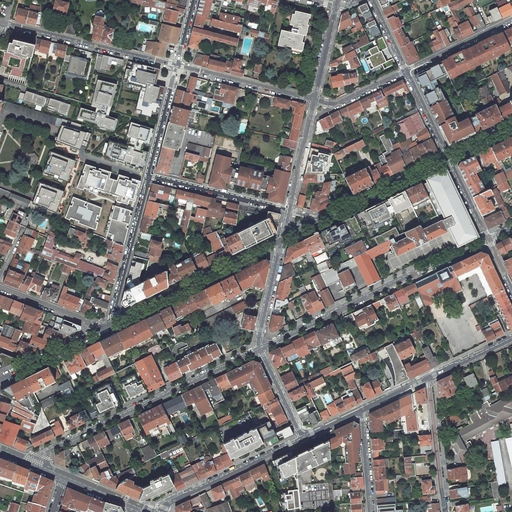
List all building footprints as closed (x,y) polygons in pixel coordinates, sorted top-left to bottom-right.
[(69,3),(56,0),(55,0),(53,10),(66,13),(69,3)] [(156,0),(142,0),(142,4),(152,7),(166,10),(166,9),(178,12),(184,14),(186,7),(166,2),(156,0)] [(215,1),(215,0),(200,0),(197,15),(205,17),(209,18),(210,12),(212,13),(213,13),(213,12),(214,8),(214,6),(215,1)] [(271,14),(274,15),(276,5),(277,0),(267,0),(267,4),(271,5),(270,10),(270,12),(272,12),(271,14)] [(377,0),(383,10),(391,6),(388,0),(377,0)] [(439,0),(435,2),(436,3),(439,8),(446,5),(447,4),(451,2),(449,0),(439,0)] [(454,10),(473,1),(472,0),(455,0),(451,2),(447,4),(451,12),(453,16),(454,18),(457,17),(455,13),(454,10)] [(503,18),(511,13),(511,2),(507,5),(504,0),(503,0),(498,2),(497,0),(496,0),(494,1),(497,7),(503,18)] [(357,16),(363,13),(368,23),(374,20),(371,13),(369,9),(368,9),(367,7),(368,7),(366,3),(353,9),(357,16)] [(391,6),(383,10),(387,19),(393,16),(397,14),(396,12),(398,10),(395,4),(394,5),(391,6)] [(35,25),(38,13),(38,12),(39,8),(36,7),(36,6),(30,5),(29,8),(29,9),(26,23),(35,25)] [(469,17),(473,27),(475,26),(479,24),(476,17),(471,7),(468,7),(464,9),(469,17)] [(489,10),(491,15),(487,17),(490,24),(503,18),(497,7),(489,10)] [(25,10),(19,8),(16,21),(26,23),(29,9),(29,8),(26,8),(25,10)] [(178,12),(166,9),(166,10),(163,20),(175,23),(178,12)] [(97,12),(96,16),(94,24),(96,24),(92,39),(101,42),(105,25),(108,15),(105,14),(104,13),(101,12),(98,11),(97,12)] [(303,35),(305,28),(306,28),(310,14),(307,13),(295,11),(293,21),(292,21),(291,25),(293,26),(292,28),(291,31),(292,31),(291,32),(281,30),(278,43),(285,44),(285,45),(295,48),(296,47),(303,48),(304,42),(302,42),(303,35)] [(337,31),(353,24),(350,17),(351,17),(348,11),(341,15),(337,31)] [(458,26),(454,18),(453,16),(451,12),(450,12),(449,13),(451,17),(453,22),(450,24),(458,40),(463,37),(458,26)] [(225,14),(221,13),(219,20),(242,26),(244,18),(235,16),(230,15),(225,14)] [(203,27),(205,20),(205,17),(197,15),(194,25),(203,27)] [(485,26),(480,15),(476,17),(479,24),(475,26),(476,27),(477,30),(482,28),(485,26)] [(393,16),(387,19),(393,31),(400,27),(402,26),(397,17),(395,18),(395,17),(393,17),(393,16)] [(242,26),(219,20),(209,18),(205,17),(205,20),(210,22),(209,28),(211,28),(211,27),(211,24),(239,31),(238,37),(239,37),(240,32),(242,26)] [(357,27),(355,28),(356,31),(363,29),(362,26),(360,22),(357,17),(353,19),(357,27)] [(363,30),(368,28),(374,40),(382,37),(379,29),(378,30),(377,28),(378,27),(376,24),(374,20),(368,23),(362,26),(363,29),(363,30)] [(472,33),(467,23),(469,22),(468,21),(466,21),(466,22),(462,24),(458,26),(463,37),(472,33)] [(73,24),(69,23),(67,27),(65,33),(75,35),(76,30),(74,29),(73,28),(73,24)] [(177,43),(180,28),(174,26),(172,26),(166,24),(163,23),(159,39),(160,39),(159,43),(155,42),(154,47),(146,45),(144,52),(152,54),(163,57),(167,41),(177,43)] [(107,25),(105,25),(101,42),(110,44),(114,29),(113,29),(114,28),(113,27),(111,26),(109,27),(109,28),(106,27),(107,25)] [(410,43),(407,37),(406,38),(405,38),(400,27),(393,31),(401,47),(410,43)] [(238,40),(193,28),(192,34),(202,36),(214,40),(237,46),(238,40)] [(437,30),(445,46),(450,44),(449,42),(450,42),(445,31),(443,32),(442,30),(441,28),(437,30)] [(433,42),(429,44),(433,52),(445,46),(437,30),(437,29),(433,31),(437,39),(433,42)] [(491,58),(497,55),(496,54),(501,52),(506,49),(505,48),(509,47),(507,42),(502,32),(470,47),(477,62),(481,60),(481,61),(487,59),(491,57),(491,58)] [(201,40),(202,36),(192,34),(188,46),(198,49),(201,40)] [(358,43),(360,48),(362,47),(369,43),(367,37),(365,35),(359,37),(361,42),(358,43)] [(387,48),(382,37),(374,40),(374,41),(376,46),(368,50),(371,56),(368,57),(373,68),(382,64),(383,67),(384,69),(395,64),(392,58),(385,62),(382,56),(382,57),(379,52),(387,48)] [(14,54),(27,57),(28,55),(32,56),(33,54),(34,49),(35,45),(14,39),(13,43),(10,42),(7,51),(14,53),(14,54)] [(38,51),(48,53),(49,52),(51,42),(41,40),(37,39),(35,45),(34,49),(39,50),(38,51)] [(410,43),(401,47),(409,63),(418,59),(412,46),(414,44),(413,41),(410,43)] [(342,49),(345,55),(354,50),(359,48),(357,43),(352,45),(342,49)] [(55,54),(64,57),(65,54),(67,46),(58,44),(55,54)] [(457,54),(441,62),(447,73),(450,79),(455,76),(458,75),(462,73),(466,70),(465,68),(468,66),(471,65),(477,62),(470,47),(457,54)] [(344,61),(350,59),(356,56),(355,53),(354,50),(345,55),(330,62),(329,66),(337,65),(343,62),(341,59),(343,59),(344,61)] [(14,54),(5,52),(1,66),(5,67),(3,73),(27,79),(32,56),(28,55),(27,57),(14,54)] [(122,66),(123,60),(98,53),(94,68),(105,71),(106,70),(107,65),(111,66),(111,64),(122,66)] [(87,59),(70,54),(70,55),(65,54),(62,66),(67,67),(66,74),(82,78),(87,59)] [(211,54),(210,57),(204,55),(203,59),(201,66),(207,68),(230,73),(233,63),(226,61),(225,63),(218,61),(219,57),(211,54)] [(360,62),(356,56),(350,59),(352,62),(353,63),(350,64),(351,68),(351,69),(352,69),(353,69),(362,67),(360,62)] [(203,59),(195,57),(194,64),(201,66),(203,59)] [(373,68),(368,57),(365,59),(370,69),(373,68)] [(243,60),(234,58),(233,63),(230,73),(243,76),(245,70),(241,69),(243,60)] [(165,87),(156,84),(160,69),(128,61),(123,83),(128,84),(133,85),(141,87),(141,90),(139,94),(143,95),(141,103),(137,102),(136,109),(141,111),(140,114),(151,117),(152,112),(156,113),(157,108),(159,109),(162,101),(159,100),(161,94),(163,94),(165,87)] [(424,95),(429,106),(442,100),(441,96),(444,95),(440,88),(439,88),(438,86),(439,84),(436,79),(447,73),(441,62),(414,75),(420,86),(425,84),(429,92),(424,95)] [(259,72),(257,80),(259,80),(262,65),(256,64),(254,71),(259,72)] [(504,69),(496,73),(506,92),(507,93),(510,92),(508,87),(509,87),(509,83),(507,83),(508,79),(506,79),(506,76),(504,76),(504,69)] [(350,73),(346,74),(343,75),(345,85),(350,83),(350,82),(356,81),(355,77),(355,73),(354,73),(350,74),(350,73)] [(496,73),(491,76),(500,95),(506,92),(496,73)] [(333,87),(345,85),(343,75),(343,74),(340,74),(335,75),(336,76),(331,77),(333,87)] [(194,90),(197,78),(191,76),(187,88),(194,90)] [(98,79),(91,105),(96,107),(107,110),(108,105),(111,106),(114,93),(112,92),(114,83),(98,79)] [(407,90),(408,90),(406,86),(403,80),(383,90),(385,95),(403,87),(405,91),(407,90)] [(420,86),(424,95),(429,92),(425,84),(420,86)] [(232,106),(235,95),(237,95),(238,88),(227,85),(224,96),(224,98),(223,102),(221,110),(231,112),(232,106)] [(473,92),(470,86),(464,89),(467,95),(473,92)] [(477,100),(481,98),(484,104),(487,102),(490,107),(475,114),(476,115),(469,119),(475,133),(503,119),(493,100),(486,86),(474,92),(477,100)] [(457,92),(456,93),(459,98),(459,99),(467,95),(464,89),(457,92)] [(195,102),(197,95),(186,92),(187,92),(177,90),(173,106),(174,106),(188,110),(189,102),(188,102),(188,100),(195,102)] [(25,94),(20,92),(18,99),(23,100),(23,101),(35,105),(35,104),(43,107),(44,104),(48,105),(47,108),(54,110),(67,115),(70,105),(70,104),(61,101),(50,98),(38,95),(38,94),(26,91),(25,94)] [(382,98),(379,91),(373,95),(377,103),(379,108),(387,104),(384,97),(382,98)] [(205,97),(204,97),(202,96),(197,95),(195,102),(196,102),(195,104),(198,105),(198,107),(205,109),(207,104),(211,105),(213,99),(209,98),(205,97)] [(373,95),(359,101),(363,109),(366,108),(367,110),(373,107),(372,106),(377,103),(373,95)] [(273,105),(288,109),(290,101),(275,97),(273,105)] [(499,97),(493,100),(503,119),(511,114),(511,105),(510,102),(501,107),(500,105),(502,104),(503,103),(502,100),(501,100),(499,97)] [(446,141),(453,144),(475,133),(469,119),(468,118),(457,123),(445,99),(445,98),(442,100),(429,106),(432,111),(433,114),(435,113),(437,117),(435,118),(446,141)] [(59,126),(62,118),(7,101),(4,109),(59,126)] [(296,107),(289,139),(297,141),(298,133),(305,105),(305,104),(292,101),(291,106),(296,107)] [(359,101),(347,107),(348,112),(351,118),(353,123),(355,122),(355,120),(357,117),(361,116),(359,112),(364,110),(363,109),(359,101)] [(109,112),(111,106),(108,105),(107,110),(96,107),(95,111),(108,115),(109,112)] [(188,110),(174,106),(173,106),(171,113),(170,117),(169,122),(174,123),(176,124),(185,126),(187,127),(188,122),(190,123),(192,118),(193,119),(195,112),(188,110)] [(78,117),(101,124),(100,126),(114,130),(118,118),(108,115),(95,111),(80,107),(80,108),(78,117)] [(416,108),(404,114),(405,115),(406,118),(418,112),(416,108)] [(341,120),(338,111),(330,115),(333,124),(341,120)] [(406,118),(398,122),(396,123),(404,140),(409,137),(416,134),(426,129),(418,112),(406,118)] [(330,115),(319,120),(317,121),(315,126),(319,127),(322,126),(324,129),(334,125),(333,124),(330,115)] [(393,121),(387,125),(387,127),(396,123),(398,122),(396,119),(395,116),(391,118),(393,121)] [(93,128),(62,118),(59,126),(53,142),(79,151),(81,147),(85,149),(93,128)] [(104,157),(143,170),(148,151),(142,150),(144,143),(150,145),(154,129),(130,122),(126,137),(128,138),(126,145),(109,140),(104,157)] [(184,130),(185,126),(176,124),(174,123),(169,122),(163,146),(175,149),(178,150),(179,147),(181,147),(185,130),(184,130)] [(386,124),(373,131),(374,134),(387,127),(387,125),(386,124)] [(412,143),(409,137),(404,140),(415,162),(437,151),(431,139),(430,136),(426,129),(416,134),(420,142),(425,140),(426,141),(418,145),(416,141),(412,143)] [(384,157),(388,165),(393,174),(406,167),(415,162),(404,140),(397,143),(393,145),(389,138),(387,133),(380,137),(387,151),(383,154),(384,157)] [(511,136),(491,147),(495,157),(497,161),(500,159),(511,153),(511,136)] [(282,146),(295,149),(297,141),(289,139),(284,138),(282,146)] [(356,149),(365,145),(362,139),(359,141),(354,144),(353,144),(355,148),(356,149)] [(325,145),(324,147),(312,144),(311,147),(332,153),(333,149),(332,149),(334,142),(326,140),(325,145)] [(351,140),(341,145),(343,149),(353,144),(354,144),(351,140)] [(189,144),(187,153),(199,156),(209,159),(211,150),(189,144)] [(345,153),(355,148),(353,144),(343,149),(341,150),(334,154),(337,159),(344,156),(345,154),(345,153)] [(163,146),(156,171),(168,174),(175,149),(163,146)] [(332,153),(311,147),(305,174),(324,174),(326,174),(327,171),(329,171),(330,167),(333,167),(333,163),(331,163),(332,155),(333,155),(334,154),(332,153)] [(495,157),(491,147),(479,153),(484,163),(483,163),(484,166),(486,165),(489,171),(492,170),(490,164),(492,162),(490,160),(495,157)] [(52,152),(44,173),(68,181),(75,160),(52,152)] [(198,159),(199,156),(187,153),(186,152),(184,158),(191,160),(191,162),(192,164),(194,163),(194,161),(197,162),(198,159)] [(37,158),(34,154),(29,155),(28,159),(31,163),(35,162),(37,158)] [(213,169),(209,185),(217,186),(218,187),(218,185),(222,186),(222,188),(224,188),(225,183),(226,181),(230,182),(230,181),(236,182),(236,181),(237,178),(238,173),(239,171),(236,170),(236,169),(229,167),(231,158),(217,154),(215,164),(216,164),(215,169),(213,169)] [(290,172),(293,158),(284,156),(281,155),(279,161),(279,162),(277,169),(290,172)] [(381,162),(375,166),(376,168),(381,179),(393,174),(388,165),(387,166),(383,158),(382,155),(379,157),(381,162)] [(474,155),(461,162),(460,162),(458,166),(463,178),(465,181),(467,184),(478,178),(475,172),(481,170),(474,155)] [(500,159),(497,161),(498,162),(506,180),(511,177),(511,168),(511,167),(506,170),(502,162),(500,159)] [(493,174),(498,184),(506,180),(498,162),(495,163),(499,173),(498,173),(498,172),(493,174)] [(138,191),(140,181),(119,174),(117,180),(109,178),(111,172),(85,164),(76,188),(90,192),(91,187),(93,188),(93,190),(95,191),(98,191),(115,196),(114,201),(126,204),(127,199),(130,200),(133,201),(135,193),(133,192),(134,190),(138,191)] [(369,166),(365,168),(373,183),(381,179),(376,168),(371,171),(369,166)] [(246,185),(250,186),(250,187),(255,188),(255,186),(260,187),(260,188),(263,179),(263,177),(264,172),(254,170),(253,169),(252,168),(251,168),(249,169),(240,167),(239,171),(238,173),(237,178),(236,181),(241,183),(240,185),(245,186),(246,185)] [(353,174),(345,177),(345,178),(353,193),(373,183),(365,168),(357,172),(355,167),(351,169),(353,174)] [(285,193),(286,187),(285,187),(286,181),(287,182),(290,172),(277,169),(275,168),(273,178),(266,176),(265,178),(263,177),(263,179),(260,188),(266,190),(266,191),(269,192),(269,194),(268,199),(283,203),(285,193)] [(421,224),(420,225),(422,229),(441,220),(447,231),(454,245),(465,240),(477,234),(472,225),(446,169),(427,179),(428,182),(423,184),(432,203),(438,216),(421,224)] [(119,174),(111,172),(109,178),(117,180),(119,174)] [(323,183),(324,174),(305,174),(303,181),(308,182),(313,182),(317,182),(316,183),(323,183)] [(485,190),(480,180),(479,181),(478,178),(467,184),(469,189),(473,197),(485,190)] [(498,184),(501,191),(502,191),(507,188),(509,187),(510,187),(506,180),(498,184)] [(302,207),(307,188),(307,187),(308,182),(303,181),(300,194),(297,206),(302,207)] [(57,212),(64,191),(41,182),(33,203),(57,212)] [(321,191),(317,211),(331,204),(333,203),(330,197),(328,194),(331,183),(330,182),(323,183),(322,189),(321,191)] [(423,184),(421,182),(404,190),(410,203),(414,210),(415,211),(432,203),(423,184)] [(148,200),(159,203),(172,207),(173,207),(175,197),(177,190),(171,188),(164,186),(153,184),(148,200)] [(503,203),(496,188),(495,188),(494,186),(490,188),(498,205),(499,207),(503,205),(502,203),(503,203)] [(13,202),(27,208),(30,200),(0,188),(0,197),(4,199),(13,202)] [(498,205),(490,188),(485,190),(473,197),(482,215),(494,209),(493,207),(498,205)] [(175,197),(193,202),(195,194),(177,190),(175,197)] [(410,203),(404,190),(387,198),(394,211),(410,203)] [(313,198),(310,209),(317,211),(321,191),(318,191),(316,192),(314,199),(313,198)] [(193,202),(208,205),(210,198),(195,194),(193,202)] [(79,223),(96,230),(98,223),(95,222),(97,215),(99,216),(102,207),(89,203),(88,202),(87,206),(85,205),(87,202),(85,201),(73,197),(72,202),(74,202),(72,207),(71,206),(66,218),(70,220),(70,218),(80,221),(79,223)] [(221,206),(221,204),(215,203),(216,199),(210,198),(208,205),(207,210),(205,216),(212,218),(212,214),(224,217),(225,209),(226,207),(221,206)] [(363,227),(367,225),(368,226),(372,224),(373,226),(391,217),(390,215),(394,213),(394,211),(387,198),(375,205),(344,220),(353,236),(356,235),(354,232),(363,227)] [(158,207),(159,203),(148,200),(144,216),(155,219),(156,214),(159,215),(161,208),(158,207)] [(25,212),(27,208),(13,202),(11,207),(10,206),(8,210),(7,210),(4,216),(0,213),(0,216),(4,218),(10,220),(20,225),(25,213),(25,212)] [(224,217),(223,221),(222,224),(221,230),(222,232),(234,229),(236,227),(236,225),(239,205),(227,202),(226,207),(225,209),(224,217)] [(510,218),(506,210),(507,210),(505,206),(504,207),(503,205),(499,207),(500,209),(501,211),(505,220),(510,218)] [(124,245),(128,228),(126,228),(127,223),(129,224),(130,220),(128,219),(130,210),(125,209),(114,206),(107,233),(114,235),(112,241),(115,242),(124,245)] [(207,210),(192,207),(191,212),(190,216),(205,220),(205,216),(207,210)] [(183,215),(181,225),(183,226),(187,227),(189,220),(190,216),(191,212),(186,210),(184,210),(177,208),(176,212),(180,213),(180,214),(183,215)] [(488,229),(505,220),(501,211),(484,219),(488,229)] [(238,233),(245,247),(256,241),(257,241),(256,240),(275,230),(276,226),(277,227),(278,221),(277,221),(277,218),(279,218),(280,215),(268,212),(267,216),(267,218),(253,225),(249,227),(238,233)] [(154,225),(156,219),(155,219),(144,216),(140,232),(142,232),(146,233),(149,223),(154,225)] [(15,237),(20,225),(10,220),(4,233),(15,237)] [(352,237),(353,236),(344,220),(318,233),(324,245),(337,239),(339,243),(352,237)] [(441,220),(422,229),(420,225),(404,232),(407,237),(392,244),(391,244),(391,245),(393,248),(397,255),(447,231),(441,220)] [(89,232),(86,231),(85,233),(70,227),(67,235),(82,241),(85,242),(88,235),(89,232)] [(211,233),(209,227),(202,230),(201,237),(206,235),(211,233)] [(380,235),(374,238),(378,245),(390,239),(399,235),(396,227),(393,228),(390,230),(385,232),(384,233),(380,235)] [(27,228),(24,235),(31,238),(34,231),(27,228)] [(219,260),(228,255),(221,240),(217,231),(216,231),(211,233),(206,235),(213,249),(215,254),(219,260)] [(237,232),(225,238),(232,253),(245,247),(238,233),(237,232)] [(399,235),(390,239),(392,244),(407,237),(404,232),(399,235)] [(309,250),(310,252),(316,249),(317,252),(325,248),(324,245),(318,233),(304,240),(309,250)] [(24,235),(19,246),(28,250),(29,250),(32,251),(32,250),(30,249),(34,239),(31,238),(24,235)] [(64,264),(71,267),(75,268),(95,275),(103,279),(106,271),(79,260),(81,254),(76,253),(74,258),(70,256),(70,255),(61,252),(61,253),(59,252),(57,251),(52,249),(54,242),(56,238),(48,235),(48,236),(42,252),(41,255),(43,256),(57,261),(64,264)] [(91,236),(88,235),(85,242),(83,248),(86,249),(91,236)] [(159,242),(160,237),(153,235),(151,240),(150,246),(151,246),(149,254),(149,255),(155,256),(155,254),(160,256),(162,248),(160,248),(162,242),(159,242)] [(232,253),(225,238),(221,240),(228,255),(232,253)] [(511,242),(510,238),(501,242),(505,251),(511,248),(511,242)] [(9,249),(12,244),(5,241),(0,239),(0,243),(1,244),(0,246),(0,249),(0,250),(0,252),(4,254),(7,248),(9,249)] [(380,254),(388,250),(393,248),(391,245),(391,244),(392,244),(390,239),(378,245),(374,247),(367,251),(366,251),(370,259),(380,254)] [(305,253),(309,250),(304,240),(288,248),(284,263),(291,259),(300,255),(305,253)] [(346,248),(345,249),(348,255),(352,253),(354,257),(366,251),(367,251),(361,240),(356,243),(346,248)] [(108,248),(107,252),(106,252),(104,256),(107,258),(119,262),(124,245),(115,242),(114,243),(108,242),(106,248),(108,248)] [(496,244),(500,254),(505,251),(501,242),(496,244)] [(309,262),(314,260),(311,255),(310,252),(309,250),(305,253),(306,256),(309,262)] [(149,254),(135,251),(134,256),(149,260),(158,262),(161,263),(162,261),(159,260),(160,256),(155,254),(155,256),(149,255),(149,254)] [(354,257),(355,260),(356,261),(356,262),(368,286),(380,280),(370,259),(366,251),(354,257)] [(480,252),(451,266),(456,276),(479,265),(493,294),(494,294),(504,289),(487,254),(480,252)] [(325,253),(313,257),(315,264),(328,259),(325,253)] [(203,254),(192,259),(197,271),(208,265),(206,260),(203,254)] [(210,258),(206,260),(208,265),(215,262),(219,260),(215,254),(209,257),(210,258)] [(291,259),(293,262),(293,264),(302,259),(302,258),(300,255),(291,259)] [(143,281),(149,260),(134,256),(121,302),(126,306),(146,296),(142,288),(143,281)] [(190,257),(175,265),(181,279),(197,271),(192,259),(190,257)] [(320,274),(324,281),(327,286),(340,280),(345,290),(356,285),(347,267),(346,265),(355,260),(354,257),(350,259),(345,262),(343,263),(343,262),(320,274)] [(18,260),(14,258),(9,268),(25,275),(29,265),(26,263),(24,268),(23,270),(21,269),(20,270),(17,269),(17,267),(15,266),(16,264),(18,260)] [(248,267),(236,273),(233,275),(241,291),(245,289),(249,287),(263,290),(269,263),(266,263),(265,259),(253,265),(253,266),(249,268),(248,267)] [(327,261),(317,265),(319,271),(328,268),(326,265),(328,264),(327,261)] [(118,266),(110,263),(109,266),(111,266),(109,272),(110,272),(109,278),(106,277),(105,280),(108,281),(114,283),(118,266)] [(62,270),(69,273),(70,269),(71,267),(64,264),(62,270)] [(290,264),(283,267),(280,282),(291,276),(295,274),(290,264)] [(170,274),(167,276),(168,285),(181,279),(175,265),(170,267),(171,270),(170,271),(171,273),(170,274)] [(431,296),(452,286),(455,292),(459,290),(461,289),(462,289),(456,276),(451,266),(414,283),(417,290),(421,297),(425,306),(434,302),(431,296)] [(9,268),(3,283),(18,288),(25,275),(9,268)] [(167,270),(143,281),(142,288),(146,296),(168,285),(167,276),(167,270)] [(31,277),(25,275),(18,288),(27,292),(29,287),(34,276),(35,273),(33,272),(31,277)] [(37,274),(35,273),(34,276),(29,287),(39,291),(42,284),(44,281),(35,277),(37,274)] [(324,281),(320,274),(311,278),(313,283),(319,294),(319,293),(320,295),(321,295),(326,306),(334,302),(327,286),(324,281)] [(103,279),(95,275),(87,294),(90,295),(91,294),(94,287),(99,289),(100,286),(105,288),(108,281),(105,280),(103,279)] [(227,298),(241,291),(233,275),(219,282),(226,297),(227,298)] [(289,288),(291,276),(280,282),(276,298),(284,300),(285,298),(287,298),(288,292),(289,293),(290,289),(289,288)] [(225,297),(226,297),(219,282),(205,289),(211,301),(212,303),(225,297)] [(407,295),(417,290),(414,283),(403,288),(406,294),(407,295)] [(50,290),(45,288),(42,293),(41,297),(47,299),(48,297),(55,300),(59,291),(57,290),(59,287),(53,285),(52,288),(51,288),(50,290)] [(68,287),(64,285),(58,303),(61,305),(65,293),(67,288),(68,287)] [(298,288),(300,291),(302,296),(306,293),(307,294),(304,287),(304,286),(298,288)] [(396,299),(406,294),(403,288),(393,293),(396,299)] [(199,307),(211,301),(205,289),(192,295),(199,307)] [(461,289),(459,290),(461,295),(456,298),(461,308),(468,305),(461,289)] [(497,302),(499,305),(497,306),(499,310),(501,309),(502,313),(501,314),(503,317),(504,316),(511,312),(511,306),(507,295),(504,289),(494,294),(495,298),(494,299),(496,303),(497,302)] [(314,291),(307,294),(316,311),(324,307),(321,301),(318,302),(314,291)] [(65,293),(61,305),(76,310),(78,311),(86,295),(82,293),(80,298),(65,293)] [(290,302),(291,301),(298,297),(301,296),(299,293),(288,299),(290,302)] [(301,296),(309,314),(316,311),(307,294),(306,293),(302,296),(301,296)] [(389,310),(399,306),(396,299),(393,293),(384,298),(371,304),(374,311),(378,309),(377,307),(380,305),(384,304),(386,308),(388,307),(389,310)] [(92,302),(107,308),(108,303),(101,300),(97,298),(90,295),(87,294),(86,295),(78,311),(85,314),(87,308),(90,309),(92,302)] [(110,296),(103,294),(101,300),(108,303),(110,296)] [(190,312),(199,307),(192,295),(170,306),(175,316),(181,313),(182,316),(190,312)] [(1,308),(9,311),(14,300),(4,297),(0,308),(1,308)] [(284,300),(276,298),(274,310),(283,305),(284,300)] [(9,311),(21,316),(26,305),(14,300),(9,311)] [(245,300),(231,307),(235,313),(249,306),(245,300)] [(365,328),(374,323),(375,323),(375,322),(375,321),(378,319),(379,319),(374,311),(371,304),(352,313),(355,319),(359,329),(363,327),(364,327),(365,328)] [(22,327),(18,325),(16,328),(25,332),(28,333),(32,321),(37,309),(26,305),(21,316),(20,318),(27,321),(25,326),(23,325),(22,327)] [(175,316),(170,306),(159,312),(159,313),(165,324),(174,319),(176,319),(175,316)] [(231,307),(231,306),(217,313),(220,320),(235,313),(231,307)] [(281,308),(274,310),(273,315),(281,316),(281,312),(281,308)] [(40,317),(43,311),(37,309),(32,321),(40,324),(42,318),(40,317)] [(145,319),(154,335),(157,334),(167,329),(167,328),(165,324),(159,313),(159,312),(151,316),(145,319)] [(216,323),(220,320),(217,313),(205,319),(208,326),(216,323)] [(241,328),(254,331),(257,316),(244,313),(241,328)] [(350,322),(355,319),(352,313),(347,316),(350,322)] [(281,316),(273,315),(269,329),(272,332),(281,328),(283,318),(281,316)] [(53,329),(68,335),(81,329),(81,326),(57,317),(56,319),(55,322),(53,329)] [(155,338),(154,335),(145,319),(117,332),(125,348),(127,352),(155,338)] [(172,326),(176,324),(174,319),(165,324),(167,328),(172,326)] [(35,336),(40,324),(32,321),(28,333),(35,336)] [(491,327),(495,337),(504,333),(498,321),(490,325),(490,327),(491,327)] [(329,324),(314,331),(315,332),(319,342),(320,344),(321,344),(321,345),(327,343),(328,345),(341,339),(337,331),(333,322),(329,324)] [(0,345),(27,355),(41,348),(23,341),(22,339),(25,332),(16,328),(5,324),(3,328),(1,333),(0,336),(0,345)] [(180,324),(173,328),(177,336),(185,332),(183,326),(181,327),(180,324)] [(46,330),(43,339),(53,342),(68,335),(53,329),(49,327),(48,330),(46,330)] [(483,330),(482,331),(487,341),(495,337),(491,327),(490,327),(488,328),(483,330)] [(314,331),(312,332),(303,336),(306,343),(309,349),(313,347),(316,345),(321,344),(320,344),(319,342),(315,332),(314,331)] [(41,348),(53,342),(43,339),(37,337),(35,336),(28,333),(25,332),(22,339),(23,341),(41,348)] [(125,348),(117,332),(99,341),(105,352),(107,357),(125,348)] [(310,351),(309,349),(306,343),(303,336),(291,342),(295,350),(297,353),(299,357),(310,351)] [(409,339),(394,346),(400,359),(415,352),(409,339)] [(220,340),(216,342),(219,347),(222,354),(223,355),(227,354),(220,340)] [(99,341),(87,347),(91,354),(93,352),(95,356),(105,352),(99,341)] [(190,371),(212,360),(214,360),(213,359),(222,354),(219,347),(216,342),(205,347),(205,346),(186,355),(187,356),(180,359),(176,361),(175,361),(176,362),(182,374),(189,370),(190,371)] [(280,347),(285,358),(287,361),(287,362),(299,357),(297,353),(295,350),(291,342),(283,346),(280,347)] [(374,352),(375,354),(378,352),(384,359),(389,368),(392,377),(394,386),(409,378),(407,372),(406,371),(403,365),(400,359),(394,346),(392,343),(390,344),(374,352)] [(151,348),(147,349),(150,355),(151,355),(151,356),(159,352),(161,350),(161,349),(158,344),(151,348)] [(79,351),(86,365),(95,361),(91,354),(87,347),(79,351)] [(275,367),(287,361),(285,358),(280,347),(269,353),(275,367)] [(371,353),(368,347),(365,349),(352,355),(349,356),(352,362),(358,359),(371,353)] [(424,348),(422,349),(425,355),(427,359),(431,368),(438,365),(434,356),(432,357),(427,347),(424,348)] [(144,351),(130,358),(133,363),(135,362),(142,379),(145,384),(161,376),(158,371),(151,356),(151,355),(150,355),(147,349),(144,351)] [(69,361),(64,363),(70,374),(86,366),(86,365),(79,351),(74,354),(76,357),(72,359),(68,360),(69,361)] [(99,361),(103,359),(107,357),(105,352),(95,356),(99,361)] [(370,361),(376,357),(375,354),(374,352),(371,353),(358,359),(360,363),(369,359),(370,361)] [(18,359),(2,353),(0,353),(0,368),(5,366),(18,359)] [(103,359),(107,368),(100,372),(96,374),(97,375),(92,378),(95,383),(115,372),(107,357),(103,359)] [(409,363),(403,365),(406,371),(407,372),(409,378),(431,368),(427,359),(423,361),(416,364),(411,367),(409,363)] [(253,360),(245,364),(236,368),(240,378),(242,380),(244,384),(248,382),(250,383),(251,386),(267,378),(259,362),(253,360)] [(176,362),(164,368),(170,381),(182,375),(182,374),(176,362)] [(352,379),(357,377),(350,363),(340,368),(342,371),(347,382),(352,379)] [(54,378),(60,376),(56,369),(54,364),(49,366),(54,378)] [(33,391),(55,380),(54,378),(49,366),(26,377),(33,391)] [(331,366),(320,371),(320,372),(322,376),(330,373),(333,371),(331,366)] [(240,378),(236,368),(229,372),(230,373),(226,375),(230,383),(231,385),(232,387),(236,385),(237,388),(240,386),(244,384),(242,380),(240,378)] [(333,371),(330,373),(331,376),(342,371),(340,368),(333,371)] [(292,372),(280,377),(288,393),(299,387),(297,382),(292,372)] [(308,373),(306,373),(308,377),(308,378),(310,382),(322,376),(320,372),(310,377),(308,373)] [(230,383),(226,375),(225,373),(215,378),(219,388),(230,383)] [(473,373),(464,377),(469,387),(478,384),(473,373)] [(492,391),(494,395),(497,393),(502,390),(498,382),(495,376),(493,373),(490,374),(492,378),(490,379),(495,390),(492,391)] [(145,384),(142,379),(138,381),(134,374),(125,379),(126,381),(120,384),(123,390),(126,397),(127,396),(129,401),(148,391),(145,384)] [(454,386),(451,375),(437,381),(436,383),(438,399),(451,395),(456,394),(454,386)] [(145,384),(148,391),(164,384),(161,376),(145,384)] [(321,387),(326,384),(323,379),(322,376),(310,382),(305,384),(311,397),(315,395),(314,394),(316,393),(315,391),(320,389),(321,387)] [(32,405),(27,394),(33,391),(26,377),(0,390),(15,400),(33,413),(36,408),(34,405),(32,405)] [(308,377),(297,382),(299,387),(302,386),(305,384),(310,382),(308,378),(308,377)] [(502,390),(509,389),(507,385),(511,382),(511,381),(510,377),(498,382),(502,390)] [(219,388),(215,378),(201,385),(203,391),(208,388),(212,396),(221,392),(219,388)] [(257,395),(270,389),(272,388),(268,380),(267,378),(251,386),(256,396),(257,395)] [(352,379),(347,382),(350,389),(350,390),(356,387),(352,379)] [(378,380),(369,384),(375,395),(382,392),(379,385),(380,385),(378,380)] [(61,392),(64,398),(75,393),(71,384),(69,381),(58,386),(61,392)] [(383,384),(385,390),(391,387),(388,381),(383,384)] [(361,386),(367,399),(375,395),(369,384),(369,382),(361,386)] [(92,391),(97,401),(93,403),(94,406),(98,415),(113,408),(113,406),(119,403),(115,393),(112,387),(111,387),(109,383),(92,391)] [(305,384),(302,386),(306,394),(309,401),(312,400),(311,397),(305,384)] [(203,391),(201,385),(181,394),(187,406),(192,403),(194,402),(200,415),(212,408),(211,405),(203,391)] [(301,396),(306,394),(302,386),(299,387),(288,393),(291,400),(301,396)] [(356,387),(350,390),(352,392),(357,404),(362,401),(356,387)] [(417,403),(426,402),(425,388),(424,387),(415,392),(417,403)] [(485,387),(481,390),(485,398),(486,401),(487,400),(490,398),(485,387)] [(270,389),(257,395),(262,405),(275,399),(270,389)] [(61,392),(39,403),(42,409),(64,398),(61,392)] [(341,397),(344,402),(347,409),(357,404),(352,392),(347,394),(341,397)] [(187,411),(189,410),(187,406),(181,394),(162,404),(167,413),(167,415),(178,409),(180,414),(187,411)] [(466,440),(511,415),(511,409),(511,408),(511,407),(511,394),(490,406),(487,400),(486,401),(478,407),(467,414),(472,423),(463,428),(462,426),(454,430),(457,436),(454,438),(449,440),(453,447),(457,455),(466,450),(473,446),(470,441),(467,442),(466,440)] [(86,397),(91,407),(94,406),(93,403),(92,402),(88,395),(86,397)] [(262,405),(265,410),(279,404),(276,398),(275,399),(262,405)] [(485,398),(477,404),(478,407),(486,401),(485,398)] [(382,424),(398,416),(398,415),(400,415),(400,409),(399,399),(391,403),(394,410),(392,411),(392,410),(390,411),(390,412),(388,413),(385,406),(379,409),(376,410),(376,411),(373,412),(374,413),(371,417),(370,417),(370,420),(371,431),(371,432),(377,431),(379,431),(380,431),(382,431),(382,424)] [(4,402),(0,400),(0,412),(6,414),(7,415),(8,412),(9,413),(11,404),(10,404),(4,402)] [(15,400),(12,411),(11,413),(9,413),(8,412),(7,415),(22,420),(36,424),(39,416),(33,413),(15,400)] [(327,406),(332,416),(339,412),(336,406),(334,402),(327,406)] [(344,402),(336,406),(339,412),(347,409),(344,402)] [(156,406),(160,414),(162,415),(167,413),(162,404),(156,406)] [(273,417),(283,412),(279,404),(265,410),(267,414),(271,412),(273,417)] [(266,426),(271,423),(267,414),(265,410),(262,405),(255,408),(248,412),(256,428),(257,430),(266,426)] [(305,405),(296,410),(301,421),(310,418),(313,425),(322,420),(319,413),(317,410),(309,413),(305,405)] [(88,409),(93,418),(98,415),(94,406),(91,407),(88,409)] [(138,415),(145,431),(149,440),(162,434),(159,429),(163,427),(161,424),(164,422),(161,416),(162,415),(160,414),(156,406),(138,415)] [(33,433),(50,425),(48,422),(42,409),(39,416),(36,424),(22,420),(19,428),(33,433)] [(66,422),(70,429),(85,422),(83,419),(88,417),(85,410),(79,413),(80,413),(78,414),(77,414),(70,417),(71,419),(66,422)] [(319,413),(322,420),(330,417),(326,410),(319,413)] [(283,412),(273,417),(276,422),(271,424),(273,428),(281,424),(287,421),(283,412)] [(170,421),(167,415),(167,413),(162,415),(161,416),(164,422),(166,426),(167,422),(170,421)] [(220,425),(234,418),(231,413),(218,420),(220,425)] [(456,413),(441,423),(442,432),(461,419),(456,413)] [(0,440),(12,445),(18,431),(18,430),(19,428),(22,420),(7,415),(6,414),(3,421),(2,424),(1,427),(0,430),(0,440)] [(134,430),(129,419),(119,424),(124,435),(131,432),(134,430)] [(64,432),(58,421),(50,425),(52,430),(55,436),(64,432)] [(284,429),(276,433),(276,434),(279,441),(294,434),(287,421),(281,424),(282,426),(284,429)] [(361,461),(360,439),(359,433),(358,423),(354,421),(340,428),(341,429),(334,432),(336,436),(329,440),(329,449),(340,444),(342,445),(344,446),(345,463),(354,462),(361,461)] [(272,437),(276,434),(276,433),(273,428),(271,424),(271,423),(266,426),(269,430),(272,437)] [(113,435),(120,432),(117,425),(110,429),(113,435)] [(257,430),(259,435),(269,430),(266,426),(257,430)] [(230,457),(263,442),(259,435),(257,430),(256,428),(224,443),(224,444),(226,447),(227,451),(228,453),(230,457)] [(32,439),(35,446),(55,436),(52,430),(32,439)] [(20,432),(18,431),(12,445),(14,446),(18,437),(19,437),(20,432)] [(110,443),(104,431),(94,436),(100,448),(110,443)] [(180,436),(178,437),(181,444),(187,441),(183,434),(180,436)] [(419,445),(431,444),(430,434),(422,435),(419,435),(419,439),(419,441),(418,442),(418,444),(419,444),(419,445)] [(95,451),(100,448),(94,436),(82,442),(86,450),(93,446),(94,448),(95,451)] [(18,437),(14,446),(25,451),(33,447),(28,441),(19,437),(18,437)] [(383,437),(372,438),(373,450),(376,449),(384,449),(384,445),(385,445),(385,443),(384,443),(383,437)] [(298,455),(295,456),(295,458),(296,466),(297,473),(326,459),(330,457),(329,449),(329,440),(324,442),(298,455)] [(498,441),(490,442),(494,461),(497,481),(498,485),(506,483),(498,441)] [(170,457),(184,451),(181,444),(167,451),(169,454),(170,457)] [(143,458),(145,461),(157,456),(152,445),(142,449),(145,456),(143,458)] [(64,455),(64,450),(55,455),(55,463),(65,467),(65,465),(65,456),(64,455)] [(211,458),(212,460),(217,458),(223,456),(228,453),(227,451),(211,458)] [(217,458),(212,460),(217,470),(233,463),(230,457),(228,453),(223,456),(217,458)] [(291,476),(297,473),(296,466),(295,458),(295,456),(290,458),(288,453),(273,460),(277,467),(278,470),(279,474),(282,480),(287,478),(291,476)] [(98,457),(86,462),(87,463),(87,464),(88,463),(90,467),(90,468),(106,460),(103,454),(98,457)] [(204,457),(205,459),(201,461),(208,475),(216,471),(213,465),(211,466),(209,462),(211,461),(209,457),(207,456),(204,457)] [(384,466),(383,459),(377,459),(373,460),(375,480),(382,479),(381,466),(384,466)] [(92,479),(116,489),(119,483),(127,478),(135,472),(133,467),(129,469),(120,473),(113,477),(112,473),(106,460),(90,468),(95,477),(92,479)] [(192,466),(198,480),(208,475),(201,461),(196,464),(191,466),(192,466)] [(25,488),(30,474),(23,471),(17,469),(7,465),(1,462),(0,464),(0,478),(13,482),(12,484),(17,485),(17,486),(19,487),(19,486),(25,488)] [(355,472),(354,462),(345,463),(344,463),(345,473),(355,472)] [(87,464),(87,463),(79,468),(84,474),(90,467),(88,463),(87,464)] [(270,478),(264,464),(249,471),(252,478),(253,479),(262,475),(264,480),(270,478)] [(185,477),(182,478),(183,479),(186,485),(198,480),(192,466),(186,469),(188,474),(189,475),(185,477)] [(448,479),(457,477),(457,479),(459,479),(459,481),(466,480),(467,479),(466,475),(464,466),(460,467),(447,469),(448,479)] [(84,474),(83,475),(92,479),(95,477),(90,468),(90,467),(84,474)] [(256,484),(254,480),(253,479),(252,478),(249,471),(238,476),(242,484),(243,486),(245,490),(256,485),(256,484)] [(142,499),(174,484),(171,477),(169,473),(165,475),(158,478),(150,482),(151,484),(142,487),(143,489),(140,498),(142,499)] [(183,479),(182,478),(181,476),(179,473),(171,477),(174,484),(177,490),(186,485),(183,479)] [(30,474),(25,488),(24,491),(26,492),(28,492),(29,490),(36,493),(41,479),(30,474)] [(241,485),(242,484),(238,476),(229,481),(232,487),(233,489),(238,487),(239,490),(243,489),(241,485)] [(351,477),(352,489),(364,488),(363,477),(356,477),(351,477)] [(131,480),(127,478),(119,483),(116,489),(140,498),(143,489),(142,487),(133,483),(134,481),(131,480)] [(41,479),(36,493),(38,493),(37,497),(49,500),(54,484),(53,484),(41,479)] [(383,490),(382,479),(375,480),(376,494),(384,493),(383,490)] [(422,481),(423,493),(434,492),(433,486),(431,487),(430,480),(422,481)] [(229,488),(232,487),(229,481),(221,485),(224,491),(226,495),(227,498),(229,497),(226,490),(229,488)] [(491,482),(494,498),(500,497),(498,485),(497,481),(491,482)] [(333,490),(332,482),(305,485),(306,492),(303,492),(299,492),(300,508),(300,509),(334,506),(334,505),(334,500),(333,496),(333,490)] [(221,498),(226,495),(224,491),(221,485),(211,490),(215,499),(221,497),(221,498)] [(232,487),(229,488),(234,498),(241,494),(239,490),(238,487),(233,489),(232,487)] [(467,494),(466,487),(461,488),(459,488),(449,490),(450,497),(462,495),(467,494)] [(287,501),(288,509),(300,508),(299,492),(298,489),(295,490),(288,490),(288,492),(284,493),(285,500),(285,501),(287,501)] [(67,490),(63,504),(61,510),(60,511),(71,511),(72,511),(73,511),(74,511),(74,510),(79,511),(87,511),(89,509),(91,500),(67,490)] [(212,507),(205,492),(199,495),(201,500),(205,508),(206,510),(207,511),(231,511),(229,503),(228,501),(212,507)] [(350,498),(351,504),(361,503),(360,492),(350,493),(350,498)] [(192,504),(201,500),(199,495),(190,500),(191,505),(192,504)] [(49,500),(37,497),(36,497),(35,498),(32,506),(46,510),(49,500)] [(87,511),(91,511),(103,511),(105,506),(91,500),(89,509),(87,511)] [(191,505),(190,500),(176,506),(175,511),(191,511),(194,511),(196,511),(195,508),(192,509),(191,506),(193,506),(192,504),(191,505)] [(361,511),(361,503),(351,504),(351,511),(361,511)] [(395,503),(377,505),(377,511),(403,511),(403,510),(396,510),(395,503)] [(469,511),(468,503),(459,505),(456,506),(457,511),(458,511),(469,511)]
